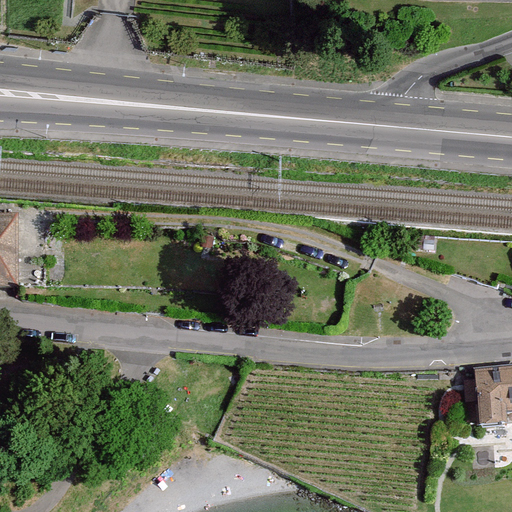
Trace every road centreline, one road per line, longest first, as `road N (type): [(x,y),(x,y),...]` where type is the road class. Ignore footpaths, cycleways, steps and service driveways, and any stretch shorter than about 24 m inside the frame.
road 1 (residential): [(0,315),(362,358),(511,341)]
road 2 (primary): [(0,92),(378,125)]
road 3 (residential): [(378,125),(427,68),(511,38)]
road 4 (primary): [(378,125),(511,138)]
